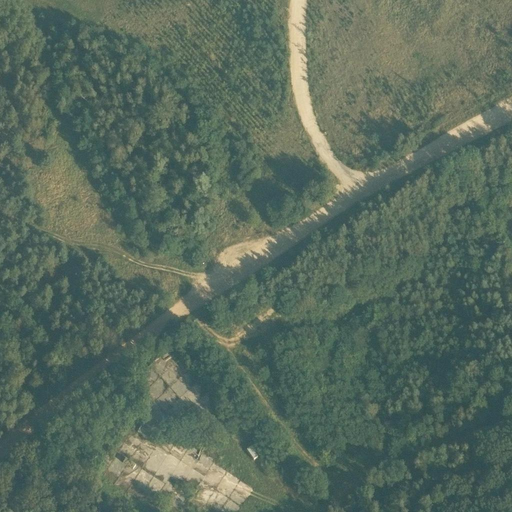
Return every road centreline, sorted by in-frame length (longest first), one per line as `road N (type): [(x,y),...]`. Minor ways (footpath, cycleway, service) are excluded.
road 1 (track): [(511,113),(352,193),(0,455)]
road 2 (track): [(213,293),(185,275),(0,220)]
road 3 (track): [(300,0),(302,95),(327,163),(352,193)]
